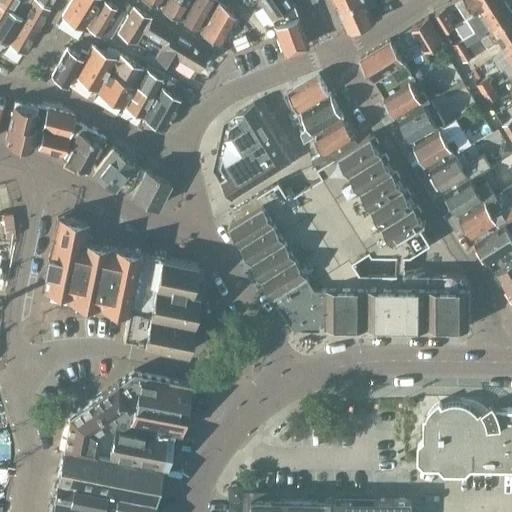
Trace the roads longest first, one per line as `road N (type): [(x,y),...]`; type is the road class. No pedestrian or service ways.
road 1 (residential): [(491,362),(478,284),(332,52)]
road 2 (unclassified): [(17,375),(60,351),(115,348),(197,366),(251,406)]
road 3 (unclassified): [(51,171),(39,191),(14,309),(17,375)]
road 4 (unclassified): [(491,362),(359,364),(292,379)]
road 5 (residential): [(186,160),(190,129),(215,101),(332,52)]
road 6 (residential): [(186,160),(69,99),(10,85)]
road 7 (residential): [(206,234),(147,224),(51,171)]
road 8 (residential): [(292,379),(206,234)]
road 9 (unclassified): [(24,511),(38,446),(17,375)]
